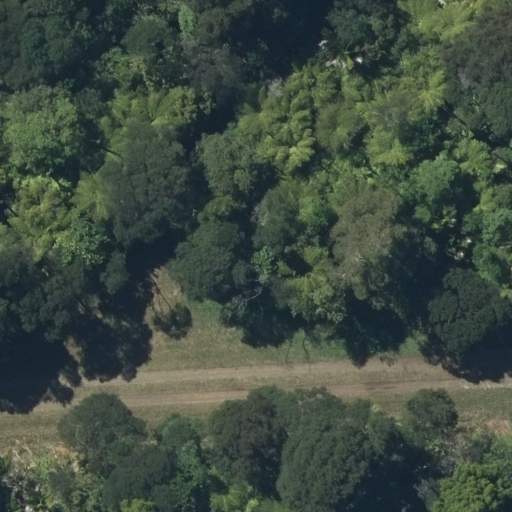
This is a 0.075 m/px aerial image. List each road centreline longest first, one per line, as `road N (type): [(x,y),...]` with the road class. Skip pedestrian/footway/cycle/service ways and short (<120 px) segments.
road 1 (track): [(215,321),(511,320)]
road 2 (track): [(0,366),(215,321)]
